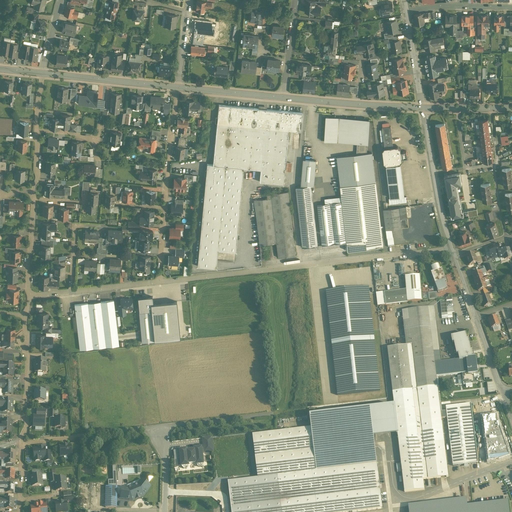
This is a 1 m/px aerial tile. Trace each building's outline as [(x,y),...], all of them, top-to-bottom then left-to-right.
[(31,0),(31,3),(35,4),(34,8),(43,10),(45,0),(31,0)] [(206,2),(197,0),(195,11),(204,12),(205,7),(206,2)] [(315,1),(306,0),(305,10),(306,10),(306,12),(309,12),(310,12),(310,11),(314,11),(314,6),(315,1)] [(118,2),(109,1),(108,8),(107,8),(105,16),(111,17),(114,18),(115,10),(117,10),(118,2)] [(392,2),(379,4),(379,7),(381,6),(383,15),(381,16),(392,14),(391,11),(393,11),(392,2)] [(66,6),(64,15),(72,17),(73,10),(74,8),(66,6)] [(321,7),(314,6),(314,11),(310,11),(310,12),(309,12),(309,13),(320,15),(321,7)] [(78,12),(73,10),(72,17),(78,19),(80,11),(78,10),(78,12)] [(144,11),(133,10),(132,20),(139,20),(139,18),(143,19),(144,11)] [(263,12),(251,11),(250,20),(262,21),(263,12)] [(423,13),(414,15),(415,25),(424,24),(424,18),(431,17),(430,12),(423,13)] [(38,13),(30,13),(28,19),(36,21),(37,19),(38,13)] [(176,15),(166,14),(165,26),(175,27),(176,15)] [(456,15),(446,15),(446,24),(450,24),(456,25),(456,24),(456,15)] [(473,15),(462,15),(462,24),(467,24),(467,34),(473,34),(473,22),(473,15)] [(481,15),(478,15),(478,25),(478,36),(485,36),(485,25),(488,25),(488,15),(485,15),(481,15)] [(504,15),(494,15),(494,25),(494,31),(499,31),(499,25),(504,24),(504,15)] [(45,21),(37,19),(36,21),(34,29),(38,30),(39,31),(40,31),(42,31),(45,21)] [(75,24),(64,21),(61,31),(74,35),(76,28),(79,29),(80,26),(75,24)] [(195,21),(194,32),(204,33),(213,34),(214,23),(195,21)] [(397,21),(387,22),(389,32),(399,31),(397,21)] [(284,27),(273,26),(272,35),(273,35),(278,35),(278,36),(283,37),(284,27)] [(204,33),(194,32),(192,43),(202,45),(204,33)] [(331,45),(325,44),(324,53),(325,54),(335,55),(337,33),(332,33),(331,45)] [(258,36),(244,34),(243,44),(257,46),(258,36)] [(433,38),(424,39),(426,50),(435,48),(434,44),(437,44),(437,43),(443,42),(443,43),(444,42),(443,37),(443,36),(439,37),(433,38)] [(69,41),(60,39),(58,47),(67,49),(69,41)] [(397,41),(391,41),(391,42),(393,52),(401,51),(400,40),(397,41)] [(6,42),(4,42),(4,41),(3,41),(3,46),(2,49),(3,49),(3,54),(8,54),(10,43),(10,42),(6,41),(6,42)] [(14,44),(10,43),(8,54),(8,55),(14,56),(14,52),(16,52),(16,51),(17,44),(16,44),(16,45),(14,44)] [(373,43),(362,45),(357,46),(358,46),(359,52),(358,52),(358,53),(364,52),(364,56),(368,55),(375,54),(374,53),(373,43)] [(30,45),(26,45),(24,45),(24,44),(23,44),(22,49),(22,52),(23,52),(23,57),(28,57),(30,46),(30,45)] [(34,47),(30,46),(28,57),(28,58),(34,59),(34,55),(36,55),(36,52),(37,47),(36,47),(36,48),(34,47)] [(204,48),(191,46),(190,53),(204,55),(204,48)] [(120,54),(114,53),(113,61),(111,61),(111,64),(110,69),(110,70),(121,71),(122,62),(119,62),(120,54)] [(67,56),(56,55),(56,64),(66,65),(67,56)] [(435,55),(425,56),(426,61),(425,61),(426,72),(427,72),(428,77),(439,75),(438,72),(442,71),(442,70),(448,68),(446,58),(440,59),(440,57),(439,57),(439,59),(436,59),(435,55)] [(402,58),(392,60),(393,66),(404,65),(404,63),(403,63),(402,58)] [(280,60),(268,59),(267,69),(267,68),(273,69),(279,70),(280,60)] [(256,61),(242,60),(241,71),(246,71),(246,70),(254,71),(254,72),(255,67),(256,61)] [(140,62),(128,61),(127,72),(132,72),(133,71),(139,71),(140,62)] [(170,64),(163,63),(163,65),(157,65),(157,70),(158,71),(158,74),(165,75),(165,76),(170,76),(171,65),(170,64)] [(310,65),(298,63),(297,72),(309,73),(309,70),(311,70),(311,66),(310,66),(310,65)] [(348,64),(345,63),(344,63),(344,70),(355,71),(356,70),(355,68),(355,65),(356,64),(355,64),(348,64)] [(371,63),(367,64),(368,77),(378,76),(376,63),(371,63)] [(404,65),(393,66),(394,73),(398,73),(405,71),(404,67),(404,66),(404,65)] [(227,67),(216,66),(216,70),(213,69),(213,72),(214,72),(214,75),(226,76),(227,67)] [(355,71),(344,70),(343,76),(343,77),(349,77),(353,78),(354,78),(354,77),(354,74),(355,73),(355,71)] [(496,78),(491,78),(491,83),(486,83),(486,92),(491,92),(491,94),(496,94),(496,92),(496,83),(496,78)] [(13,81),(4,80),(4,90),(3,93),(6,93),(6,92),(9,92),(9,91),(12,91),(13,81)] [(400,81),(396,82),(398,94),(408,92),(406,80),(400,81)] [(311,81),(304,81),(304,84),(302,85),(302,88),(303,90),(314,91),(315,82),(311,81)] [(31,83),(23,82),(22,92),(23,92),(23,94),(29,95),(29,93),(30,93),(31,83)] [(382,83),(372,84),(374,96),(384,94),(383,86),(383,83),(382,83)] [(437,83),(428,84),(431,98),(439,96),(438,92),(439,92),(440,91),(442,92),(445,91),(444,84),(441,85),(439,84),(437,84),(437,83)] [(479,83),(468,84),(468,89),(470,89),(470,92),(466,92),(466,97),(479,97),(479,89),(479,83)] [(350,85),(338,84),(337,93),(349,95),(349,90),(350,86),(350,85)] [(68,88),(58,87),(57,99),(66,100),(68,88)] [(97,91),(88,90),(87,96),(79,95),(78,102),(95,104),(96,99),(97,91)] [(121,94),(111,93),(110,105),(114,105),(113,111),(119,112),(120,101),(120,94),(121,94)] [(142,96),(132,95),(132,98),(132,101),(131,101),(131,106),(141,107),(142,96)] [(164,98),(151,97),(150,103),(150,107),(163,108),(164,98)] [(96,99),(95,104),(95,106),(104,107),(105,99),(96,99)] [(199,102),(184,100),(183,112),(192,113),(193,108),(197,109),(197,110),(198,110),(199,102)] [(303,113),(219,105),(213,164),(213,165),(243,168),(261,170),(259,181),(284,184),(289,130),(301,131),(303,113)] [(70,115),(60,114),(60,119),(59,127),(69,128),(69,130),(76,131),(77,125),(69,124),(70,115)] [(162,115),(153,114),(153,115),(152,122),(152,124),(161,125),(162,115)] [(187,118),(177,117),(176,126),(181,126),(186,127),(187,127),(187,126),(187,118)] [(328,120),(327,141),(357,143),(367,144),(369,122),(341,120),(341,117),(339,117),(339,120),(328,120)] [(60,119),(50,118),(49,128),(59,129),(59,127),(60,119)] [(28,123),(20,122),(19,132),(19,134),(23,134),(27,135),(28,123)] [(444,123),(435,125),(443,168),(452,166),(444,123)] [(402,161),(402,158),(407,157),(407,156),(407,151),(406,150),(401,151),(400,148),(398,146),(393,146),(391,125),(382,127),(384,147),(382,150),(384,163),(387,165),(387,171),(387,172),(388,176),(387,177),(388,177),(388,181),(388,182),(389,182),(389,186),(389,187),(390,191),(389,192),(390,192),(390,198),(404,196),(403,191),(403,190),(402,186),(403,185),(402,185),(402,181),(402,180),(401,176),(402,175),(401,175),(401,170),(400,169),(400,163),(402,161)] [(121,133),(111,132),(109,144),(115,144),(119,144),(119,145),(121,133)] [(151,139),(147,138),(147,139),(139,138),(138,146),(146,147),(146,150),(154,151),(155,146),(156,146),(156,143),(155,142),(155,140),(151,139)] [(186,139),(179,138),(177,145),(185,146),(186,139)] [(27,141),(18,140),(17,150),(26,151),(27,141)] [(81,142),(71,141),(71,153),(80,154),(81,142)] [(357,143),(356,154),(367,153),(367,144),(357,143)] [(184,147),(175,146),(174,157),(183,158),(184,147)] [(491,150),(482,152),(483,158),(484,162),(493,160),(491,150)] [(337,157),(340,186),(375,182),(372,152),(367,153),(356,154),(337,157)] [(311,186),(314,185),(316,160),(303,159),(301,187),(311,186)] [(55,162),(46,162),(46,172),(46,173),(50,174),(50,172),(54,172),(55,162)] [(95,165),(84,164),(84,174),(94,174),(95,168),(95,165)] [(243,168),(213,165),(213,164),(207,164),(197,266),(216,268),(217,250),(235,251),(243,168)] [(511,177),(511,168),(502,169),(504,186),(511,184),(511,177)] [(25,170),(16,169),(15,180),(24,181),(25,170)] [(157,170),(148,169),(147,172),(146,172),(146,171),(142,171),(141,180),(156,181),(157,170)] [(193,175),(184,174),(184,178),(185,178),(185,179),(186,179),(185,182),(192,183),(193,179),(193,175)] [(461,214),(456,175),(446,177),(451,215),(461,214)] [(184,178),(177,177),(177,179),(174,178),(173,184),(172,189),(185,190),(185,182),(186,179),(185,179),(185,178),(184,178)] [(375,182),(340,186),(342,202),(347,242),(348,250),(366,248),(366,249),(367,250),(369,250),(370,249),(370,248),(383,246),(375,182)] [(489,183),(481,184),(483,201),(492,200),(489,183)] [(54,185),(45,184),(44,190),(45,190),(45,194),(44,194),(44,195),(63,196),(63,194),(64,189),(63,189),(54,188),(54,185)] [(301,187),(296,187),(302,247),(317,245),(311,186),(301,187)] [(131,191),(123,191),(122,201),(131,201),(131,191)] [(155,192),(146,191),(146,198),(145,198),(145,202),(154,203),(154,202),(156,202),(156,197),(155,197),(155,192)] [(288,191),(267,193),(268,198),(254,199),(260,253),(264,253),(264,259),(296,255),(289,201),(289,196),(288,191)] [(98,193),(90,192),(89,192),(88,203),(88,204),(95,204),(97,204),(98,193)] [(114,195),(106,194),(105,205),(105,206),(109,207),(109,210),(113,210),(113,211),(118,211),(118,206),(114,206),(114,195)] [(23,202),(9,201),(9,204),(9,210),(16,210),(16,213),(22,214),(23,202)] [(176,204),(175,202),(173,204),(171,204),(171,213),(180,214),(181,210),(182,210),(182,205),(176,204)] [(342,202),(317,204),(322,245),(347,242),(342,202)] [(95,204),(88,204),(88,203),(87,203),(86,211),(95,212),(95,204)] [(53,205),(43,204),(43,215),(52,215),(52,217),(58,218),(58,217),(58,213),(52,212),(53,205)] [(68,208),(58,207),(58,218),(68,219),(68,208)] [(399,207),(383,209),(386,229),(392,229),(401,228),(400,219),(399,207)] [(154,211),(144,211),(144,212),(141,211),(141,212),(144,212),(144,217),(140,216),(139,222),(139,223),(153,224),(154,211)] [(407,218),(400,219),(401,228),(408,227),(407,218)] [(495,223),(486,226),(487,230),(489,235),(490,236),(498,233),(495,223)] [(45,227),(42,227),(42,236),(42,237),(46,237),(50,237),(50,228),(45,227)] [(175,228),(170,228),(169,238),(179,238),(180,229),(175,228)] [(98,231),(85,230),(84,240),(97,241),(98,231)] [(122,231),(108,230),(108,238),(108,240),(121,241),(122,231)] [(152,231),(141,230),(141,239),(149,240),(151,240),(152,231)] [(461,233),(459,234),(461,238),(458,239),(461,247),(471,243),(469,235),(467,236),(465,232),(461,233)] [(18,235),(11,235),(11,244),(20,245),(21,235),(18,235)] [(141,239),(138,239),(137,249),(149,250),(149,240),(141,239)] [(50,246),(41,245),(41,256),(46,256),(49,256),(50,246)] [(496,247),(495,245),(488,248),(492,258),(494,258),(495,259),(499,257),(496,247)] [(503,245),(496,247),(499,257),(500,258),(504,257),(505,260),(508,259),(507,256),(505,250),(503,245)] [(189,249),(175,248),(175,255),(179,255),(179,257),(184,257),(184,256),(188,257),(189,249)] [(14,251),(10,251),(10,252),(10,260),(19,261),(20,251),(14,251)] [(474,253),(466,256),(469,265),(473,264),(477,263),(477,264),(482,262),(480,257),(476,259),(474,253)] [(175,255),(168,254),(167,264),(178,265),(179,257),(179,255),(175,255)] [(145,256),(140,256),(139,267),(144,268),(144,271),(149,272),(150,256),(145,256)] [(121,260),(110,259),(109,268),(120,269),(121,260)] [(96,261),(84,260),(84,269),(95,270),(96,261)] [(65,266),(55,265),(54,277),(64,278),(65,266)] [(442,269),(439,270),(437,266),(432,268),(434,272),(431,273),(438,293),(447,289),(445,285),(447,284),(442,269)] [(17,271),(9,270),(9,271),(9,275),(7,275),(7,280),(17,281),(18,271),(17,271)] [(481,272),(472,275),(478,291),(483,290),(487,288),(485,282),(488,281),(486,277),(483,278),(481,272)] [(48,277),(39,276),(39,287),(48,288),(48,287),(51,287),(51,281),(48,281),(48,277)] [(420,276),(405,277),(406,290),(407,302),(422,301),(420,276)] [(369,288),(326,292),(337,395),(380,391),(369,288)] [(18,290),(9,290),(9,293),(7,293),(7,298),(9,298),(9,301),(18,302),(18,298),(17,298),(17,294),(18,294),(18,290)] [(406,290),(384,293),(386,305),(407,302),(406,290)] [(150,304),(153,304),(152,296),(137,298),(139,310),(151,309),(150,304)] [(489,296),(481,298),(484,307),(492,305),(489,296)] [(131,298),(121,299),(121,305),(121,309),(123,309),(132,308),(131,298)] [(113,300),(100,302),(104,331),(106,347),(119,345),(118,345),(113,300),(114,300),(113,300)] [(100,302),(88,303),(91,333),(104,331),(100,302)] [(180,338),(176,302),(153,304),(150,304),(151,309),(154,340),(180,338)] [(88,303),(74,304),(76,316),(77,324),(80,350),(106,347),(104,331),(91,333),(88,303)] [(428,308),(408,310),(409,320),(410,330),(430,328),(428,308)] [(151,309),(139,310),(141,341),(154,340),(151,309)] [(42,313),(37,313),(37,325),(45,325),(47,325),(48,313),(42,313)] [(496,317),(488,320),(491,328),(500,326),(496,317)] [(409,320),(403,321),(405,340),(406,346),(412,345),(410,330),(409,320)] [(430,328),(410,330),(412,345),(417,390),(437,388),(436,377),(434,363),(433,353),(430,328)] [(15,329),(6,329),(6,334),(6,338),(6,341),(6,349),(13,350),(14,338),(14,339),(15,329)] [(44,335),(36,334),(36,346),(44,346),(44,336),(44,335)] [(466,334),(451,337),(452,344),(454,343),(456,355),(458,355),(459,360),(466,359),(466,358),(474,357),(473,351),(471,351),(469,340),(467,340),(466,334)] [(52,336),(46,336),(44,336),(44,346),(52,346),(52,336)] [(406,346),(387,348),(393,393),(417,390),(412,345),(406,346)] [(474,357),(466,358),(466,359),(468,373),(462,374),(462,376),(457,377),(458,381),(463,381),(463,385),(478,383),(477,378),(474,379),(473,374),(473,373),(477,373),(477,374),(477,369),(476,369),(475,358),(475,357),(474,357)] [(46,359),(35,359),(35,367),(35,372),(45,373),(46,359)] [(434,363),(436,377),(462,374),(468,373),(466,359),(459,360),(438,363),(434,363)] [(13,364),(3,364),(3,365),(3,373),(3,376),(3,377),(6,377),(13,377),(13,365),(13,364)] [(6,383),(3,383),(3,389),(3,395),(12,395),(13,383),(6,383)] [(440,411),(437,388),(417,390),(393,393),(394,406),(397,434),(404,492),(424,490),(423,480),(448,477),(441,418),(440,411)] [(36,391),(35,391),(34,401),(45,400),(45,391),(42,391),(36,391)] [(12,401),(0,400),(0,407),(3,408),(3,412),(0,412),(0,415),(2,416),(7,416),(7,413),(12,413),(12,401)] [(471,404),(446,407),(447,410),(440,411),(441,418),(447,418),(453,466),(478,463),(471,404)] [(311,416),(312,428),(317,471),(377,464),(375,436),(397,434),(394,406),(311,416)] [(37,417),(33,416),(33,427),(44,427),(44,417),(37,417)] [(486,440),(488,462),(498,461),(509,457),(497,421),(497,416),(482,418),(485,440),(486,440)] [(65,418),(55,418),(55,427),(59,428),(60,429),(62,429),(63,428),(64,428),(65,418)] [(11,421),(2,421),(2,424),(1,433),(2,433),(11,433),(11,421)] [(312,428),(252,435),(258,478),(228,482),(231,511),(281,511),(277,476),(317,471),(312,428)] [(212,438),(203,439),(204,453),(213,452),(212,438)] [(70,446),(59,447),(60,456),(67,456),(71,456),(71,450),(70,446)] [(43,448),(39,448),(39,449),(33,450),(34,460),(35,460),(35,462),(39,461),(39,459),(43,459),(45,459),(44,453),(44,448),(43,448)] [(187,469),(189,466),(188,464),(196,463),(197,465),(204,464),(202,448),(195,449),(195,450),(187,451),(187,450),(180,451),(182,467),(184,469),(187,469)] [(15,452),(6,451),(6,454),(0,454),(0,460),(1,460),(5,460),(5,464),(13,465),(14,465),(15,452)] [(51,452),(44,453),(45,459),(43,459),(44,462),(47,462),(52,461),(51,452)] [(317,471),(277,476),(281,511),(352,511),(382,508),(377,464),(317,471)] [(14,471),(5,471),(5,475),(5,477),(0,476),(0,481),(5,482),(5,480),(14,480),(14,471)] [(144,480),(145,480),(146,481),(148,483),(152,478),(150,477),(149,475),(148,474),(147,474),(146,474),(145,475),(144,476),(143,477),(143,478),(144,480)] [(32,476),(31,476),(32,486),(42,485),(41,475),(38,476),(32,476)] [(55,479),(54,479),(55,482),(56,491),(66,490),(65,478),(55,479)] [(138,484),(127,489),(122,488),(120,499),(132,500),(143,496),(150,487),(141,480),(138,484)] [(111,483),(106,483),(105,508),(116,508),(116,488),(111,487),(111,483)] [(14,485),(6,484),(6,485),(5,490),(5,493),(14,493),(14,485)] [(410,503),(411,511),(509,511),(508,501),(468,506),(467,497),(410,503)] [(13,500),(0,499),(0,508),(5,509),(13,509),(13,500)] [(64,502),(55,503),(55,511),(65,511),(67,511),(66,502),(64,502)]
